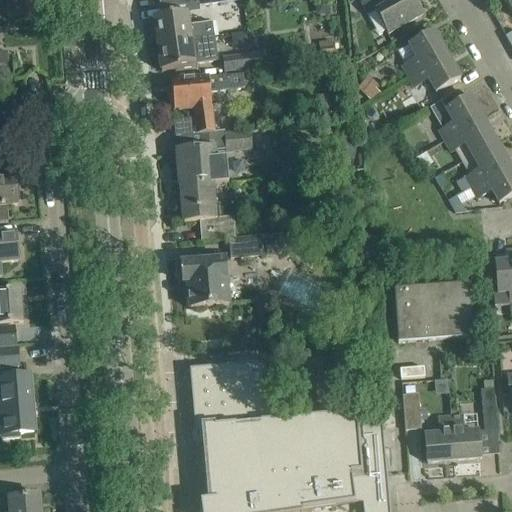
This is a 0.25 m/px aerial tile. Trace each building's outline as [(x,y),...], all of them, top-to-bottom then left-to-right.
[(16,0),(19,23),(36,21),(33,0),(16,0)] [(387,36),(406,25),(424,16),(415,0),(398,0),(387,6),(384,0),(372,0),(364,5),(371,17),(375,15),(387,36)] [(511,0),(503,0),(511,15),(511,0)] [(158,48),(215,39),(213,25),(189,29),(187,14),(154,19),(158,48)] [(408,79),(447,57),(434,33),(408,48),(416,62),(402,70),(408,79)] [(215,39),(158,48),(162,73),(195,68),(194,56),(217,52),(215,39)] [(221,56),(223,73),(261,68),(259,52),(221,56)] [(461,81),(447,57),(408,79),(415,92),(428,84),(434,95),(461,81)] [(0,71),(0,83),(9,83),(8,71),(0,71)] [(243,75),(191,81),(171,83),(174,111),(194,109),(197,135),(177,137),(176,137),(176,139),(178,138),(177,138),(197,136),(215,134),(210,94),(245,90),(243,75)] [(444,144),(484,122),(470,98),(444,113),(453,127),(439,135),(444,144)] [(497,145),(484,122),(444,144),(451,156),(465,148),(471,160),(497,145)] [(224,134),(226,153),(251,151),(250,132),(224,134)] [(338,143),(335,159),(353,163),(357,147),(338,143)] [(497,145),(471,160),(479,173),(467,180),(472,190),(510,168),(497,145)] [(181,190),(210,187),(208,163),(214,163),(213,149),(178,152),(178,153),(183,153),(184,162),(179,163),(181,190)] [(511,171),(510,168),(472,190),(478,200),(492,193),(499,206),(511,198),(511,171)] [(0,223),(8,223),(7,208),(18,207),(17,203),(20,203),(19,193),(16,193),(15,179),(0,180),(0,223)] [(212,209),(210,187),(181,190),(183,213),(188,213),(189,222),(184,223),(184,224),(200,222),(202,243),(229,241),(237,240),(235,218),(220,220),(219,208),(212,209)] [(457,199),(449,203),(456,214),(466,213),(462,207),(457,199)] [(0,277),(2,278),(1,264),(18,263),(18,259),(20,257),(19,249),(17,248),(16,235),(0,236),(0,277)] [(264,238),(237,240),(229,241),(231,261),(266,258),(264,238)] [(511,306),(511,252),(507,253),(508,262),(496,263),(499,297),(509,296),(510,307),(511,306)] [(190,310),(209,308),(229,306),(225,260),(201,262),(181,264),(183,285),(190,285),(191,290),(188,290),(190,310)] [(474,339),(470,285),(394,291),(398,345),(474,339)] [(0,326),(23,324),(22,319),(24,318),(24,311),(22,310),(20,293),(0,294),(0,326)] [(27,351),(27,350),(0,352),(0,368),(26,366),(25,351),(27,351)] [(385,450),(383,425),(273,431),(267,364),(190,371),(196,438),(197,438),(197,434),(205,433),(211,502),(201,503),(201,508),(200,508),(200,511),(313,511),(335,509),(335,508),(355,505),(363,506),(363,511),(390,511),(386,467),(392,467),(391,450),(385,450)] [(30,376),(10,378),(0,378),(0,430),(0,437),(34,434),(33,417),(28,417),(27,405),(32,405),(30,376)] [(497,432),(494,391),(481,392),(485,433),(497,432)] [(419,396),(403,397),(406,433),(422,432),(419,396)] [(451,419),(454,463),(481,461),(479,433),(464,434),(463,418),(451,419)] [(454,463),(451,419),(439,420),(440,436),(425,437),(427,465),(454,463)] [(40,511),(39,497),(9,500),(10,501),(0,502),(0,511),(40,511)]
